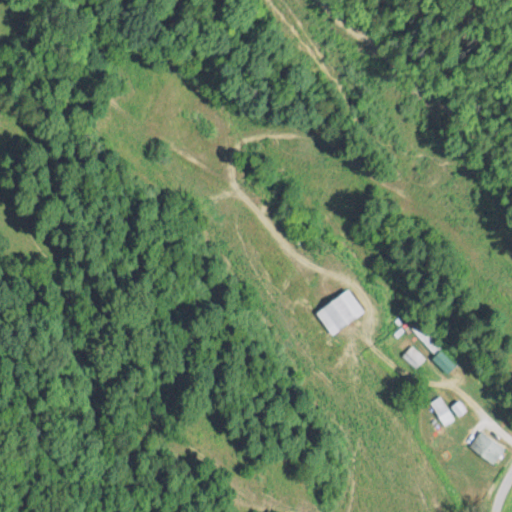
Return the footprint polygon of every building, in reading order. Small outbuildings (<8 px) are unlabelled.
[(313,315),(333,334),(359,309),(339,289),(313,315)] [(423,359),(411,347),(402,356),(414,368),(423,359)] [(431,359),(444,373),(452,366),(438,352),(431,359)] [(443,425),(450,420),(437,398),(429,403),(443,425)] [(503,450),(478,431),(466,447),(491,466),(503,450)]
